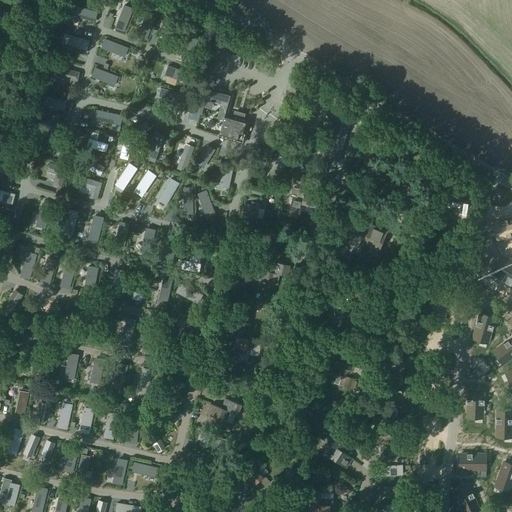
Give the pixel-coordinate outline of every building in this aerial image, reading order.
[(69,3),(67,14),(73,16),(80,17),(87,19),(94,21),(97,11),(90,9),(83,7),(76,5),(69,3)] [(118,23),(116,28),(124,31),(126,26),(129,20),(131,14),(133,8),(124,5),(122,11),(123,11),(120,17),(118,23)] [(140,31),(138,37),(146,40),(148,34),(151,28),(153,21),(155,17),(146,14),(144,20),(144,21),(142,25),(140,31)] [(162,40),(160,46),(168,49),(170,43),(173,37),(175,30),(177,26),(168,23),(165,29),(166,30),(164,34),(162,40)] [(185,50),(183,56),(191,59),(193,52),(195,46),(198,40),(200,36),(194,34),(189,32),(187,38),(189,39),(187,44),(185,50)] [(88,43),(89,40),(83,38),(77,37),(71,35),(65,33),(63,43),(68,44),(74,46),(80,48),(86,49),(88,43)] [(102,47),(102,48),(107,50),(113,52),(114,53),(118,54),(124,57),(127,51),(126,50),(127,47),(120,44),(113,41),(105,39),(102,47)] [(209,67),(212,59),(204,57),(202,56),(200,64),(205,66),(203,72),(207,73),(208,70),(209,66),(209,67)] [(57,66),(54,76),(60,78),(67,79),(66,81),(70,82),(71,80),(76,81),(79,72),(72,70),(68,69),(64,68),(57,66)] [(168,66),(165,75),(171,77),(176,78),(182,80),(188,82),(191,73),(185,71),(180,69),(174,67),(168,66)] [(92,76),(98,78),(104,81),(109,83),(115,85),(117,79),(116,78),(117,76),(112,74),(107,72),(101,70),(95,67),(92,76)] [(190,104),(188,110),(190,110),(195,112),(200,113),(201,114),(203,108),(204,106),(211,108),(213,102),(221,105),(219,111),(217,117),(217,118),(220,119),(221,120),(223,120),(222,126),(220,131),(219,136),(225,138),(231,140),(237,142),(243,143),(245,137),(246,131),(248,126),(250,120),(242,117),(243,114),(241,113),(239,112),(235,111),(234,115),(226,112),(228,106),(230,99),(231,94),(224,91),(216,89),(209,87),(208,87),(204,85),(201,85),(194,82),(191,90),(194,91),(192,97),(190,104)] [(160,93),(159,98),(164,99),(170,101),(176,102),(183,104),(184,99),(185,94),(179,92),(173,90),(167,89),(161,87),(160,93)] [(43,100),(41,105),(47,107),(54,109),(53,110),(57,111),(58,110),(63,111),(65,106),(66,101),(59,99),(51,97),(44,95),(43,100)] [(96,109),(94,119),(95,119),(101,121),(120,125),(122,116),(119,115),(96,109)] [(181,122),(190,125),(194,113),(185,110),(181,122)] [(287,112),(280,120),(286,126),(292,119),(290,117),(291,116),(287,112)] [(49,116),(47,120),(49,121),(52,122),(53,122),(59,124),(61,120),(58,119),(59,116),(56,115),(54,114),(53,118),(49,116)] [(198,119),(203,126),(208,122),(204,115),(198,119)] [(147,118),(126,124),(128,133),(149,127),(149,126),(147,118)] [(149,147),(145,160),(154,163),(157,155),(163,136),(161,136),(154,133),(153,135),(153,136),(151,142),(149,147)] [(53,135),(49,144),(56,147),(74,155),(78,146),(74,145),(53,135)] [(18,138),(0,138),(0,147),(18,147),(18,138)] [(352,151),(353,146),(355,140),(350,138),(348,144),(346,150),(344,155),(350,157),(352,151)] [(87,145),(87,147),(93,149),(100,151),(106,152),(109,144),(102,142),(97,141),(89,139),(88,142),(89,142),(88,145),(87,145)] [(180,142),(175,154),(181,156),(176,169),(184,171),(193,146),(185,143),(185,144),(180,142)] [(123,143),(121,151),(131,154),(134,154),(141,156),(143,148),(136,146),(130,144),(123,143)] [(86,157),(85,159),(91,161),(98,163),(104,164),(106,157),(100,155),(93,154),(87,152),(86,154),(87,154),(86,157)] [(202,169),(200,175),(207,178),(210,170),(212,163),(214,155),(207,153),(206,156),(202,169)] [(332,166),(335,157),(329,156),(324,154),(322,164),(327,165),(332,166)] [(281,172),(284,167),(285,166),(288,161),(280,156),(276,162),(272,169),(267,175),(270,177),(268,180),(273,183),(277,177),(281,172)] [(332,184),(342,187),(349,160),(340,157),(332,184)] [(0,161),(0,170),(18,171),(19,163),(0,161)] [(131,161),(128,169),(131,170),(130,172),(132,172),(131,175),(140,178),(141,175),(145,177),(146,175),(149,175),(151,167),(131,161)] [(221,179),(219,186),(229,188),(230,181),(232,174),(233,168),(234,163),(225,161),(223,170),(223,172),(221,177),(221,179)] [(48,165),(47,168),(48,169),(47,171),(56,174),(54,183),(61,186),(63,180),(65,174),(67,168),(61,166),(55,164),(50,162),(49,165),(48,165)] [(14,176),(7,174),(4,183),(11,186),(14,176)] [(81,182),(80,185),(82,186),(91,189),(89,194),(89,196),(88,197),(96,199),(98,194),(100,188),(101,182),(95,181),(89,179),(82,177),(81,180),(80,182),(81,182)] [(150,194),(148,201),(149,201),(150,201),(150,202),(152,203),(153,202),(155,203),(156,202),(159,192),(166,194),(167,191),(169,185),(161,183),(154,181),(152,187),(150,194)] [(303,203),(305,188),(290,185),(285,209),(288,210),(287,214),(299,216),(302,203),(303,203)] [(306,186),(305,188),(303,203),(317,206),(320,188),(306,186)] [(193,187),(183,187),(183,194),(184,201),(184,208),(184,213),(193,213),(193,207),(193,201),(193,194),(193,187)] [(0,200),(1,201),(7,202),(13,204),(15,199),(16,194),(10,192),(3,190),(0,189),(0,200)] [(123,195),(123,197),(133,200),(138,202),(140,202),(142,195),(137,193),(131,191),(125,190),(125,191),(124,192),(123,195)] [(206,190),(198,194),(200,199),(202,204),(204,209),(205,209),(206,212),(205,213),(206,217),(214,214),(215,214),(213,208),(211,202),(208,196),(206,190)] [(257,198),(268,201),(269,195),(258,192),(257,198)] [(350,206),(352,198),(347,196),(341,195),(340,200),(339,203),(344,204),(350,206)] [(39,206),(39,198),(23,198),(23,206),(39,206)] [(38,220),(36,226),(42,228),(45,228),(47,223),(48,217),(50,211),(52,205),(49,204),(43,202),(42,208),(40,215),(39,220),(38,220)] [(244,209),(241,217),(248,219),(256,221),(257,217),(257,216),(259,210),(258,209),(260,205),(252,203),(251,207),(244,206),(243,209),(244,209)] [(64,227),(62,234),(72,236),(74,227),(76,219),(78,211),(69,209),(68,215),(66,221),(65,227),(64,227)] [(0,223),(2,224),(8,226),(9,220),(11,215),(4,214),(0,212),(0,223)] [(89,233),(88,239),(98,241),(99,233),(101,226),(103,218),(95,216),(93,222),(92,229),(90,233),(89,233)] [(423,226),(424,218),(418,217),(413,217),(412,225),(417,226),(423,226)] [(500,222),(493,223),(498,239),(506,236),(506,237),(507,237),(507,236),(510,235),(511,236),(511,235),(511,234),(511,218),(507,220),(507,219),(506,219),(506,220),(500,221),(500,220),(499,221),(500,222)] [(115,240),(114,246),(124,248),(125,242),(126,236),(128,230),(129,224),(121,222),(119,227),(119,228),(118,234),(117,240),(115,240)] [(387,231),(382,229),(372,225),(367,236),(365,242),(380,249),(387,231)] [(142,246),(140,252),(150,254),(151,248),(152,242),(154,236),(155,229),(147,227),(145,234),(144,240),(143,246),(142,246)] [(360,253),(365,242),(367,236),(351,228),(343,246),(360,253)] [(164,252),(163,259),(167,260),(172,261),(174,254),(175,248),(177,242),(178,236),(172,234),(169,234),(168,239),(167,245),(165,252),(164,252)] [(125,258),(134,260),(139,239),(130,237),(125,258)] [(23,270),(21,276),(29,279),(32,272),(33,266),(35,260),(37,254),(27,251),(25,258),(26,258),(25,264),(23,270)] [(178,260),(176,267),(184,269),(191,271),(199,272),(201,264),(199,263),(200,257),(193,255),(186,254),(179,252),(178,260)] [(43,275),(41,282),(50,284),(52,277),(53,271),(55,265),(57,259),(48,256),(46,263),(46,264),(45,269),(43,275)] [(504,265),(498,276),(502,279),(501,280),(502,280),(503,279),(510,283),(509,284),(510,284),(511,284),(511,261),(507,259),(504,265)] [(272,260),(270,270),(270,271),(276,272),(288,275),(290,264),(272,260)] [(63,280),(61,286),(69,288),(71,281),(73,275),(75,269),(76,263),(67,261),(65,268),(66,268),(65,273),(63,280)] [(86,285),(85,291),(93,293),(95,285),(96,279),(97,273),(98,267),(95,266),(88,265),(87,272),(88,273),(87,278),(86,285)] [(274,282),(276,272),(270,271),(270,270),(258,268),(256,278),(274,282)] [(131,269),(129,277),(136,278),(138,274),(138,271),(131,269)] [(112,291),(111,298),(119,300),(120,293),(122,286),(123,278),(115,276),(115,277),(112,291)] [(160,302),(159,309),(162,310),(168,311),(172,290),(173,286),(174,284),(166,283),(165,282),(160,302)] [(180,283),(176,292),(181,294),(182,295),(188,298),(194,301),(198,303),(203,294),(199,292),(193,289),(187,286),(180,283)] [(134,294),(133,300),(136,300),(135,302),(135,304),(143,306),(144,299),(146,293),(147,286),(139,285),(137,294),(134,294)] [(7,288),(5,295),(5,296),(12,298),(18,300),(15,309),(23,312),(25,306),(27,300),(28,294),(21,292),(14,290),(7,288)] [(406,303),(404,297),(403,291),(397,292),(394,293),(396,299),(397,305),(399,311),(402,310),(408,309),(406,303)] [(325,308),(337,306),(343,305),(342,295),(323,298),(325,308)] [(40,304),(40,305),(45,307),(46,307),(54,310),(57,310),(59,303),(53,301),(48,300),(42,298),(40,304)] [(31,303),(28,312),(34,314),(35,313),(37,305),(36,305),(31,303)] [(355,303),(343,305),(337,306),(338,317),(357,313),(355,303)] [(71,326),(68,333),(77,336),(79,330),(82,324),(85,318),(87,312),(79,309),(77,314),(76,313),(73,320),(71,326)] [(476,326),(474,333),(489,337),(491,330),(492,330),(491,330),(492,326),(493,326),(492,325),(494,318),(480,314),(478,321),(477,321),(476,325),(475,325),(475,326),(476,326)] [(9,315),(7,321),(15,324),(17,318),(16,318),(9,315)] [(99,329),(96,337),(105,340),(108,333),(111,326),(114,318),(104,315),(102,322),(99,329)] [(27,324),(26,326),(43,330),(45,331),(46,329),(48,322),(46,321),(29,316),(27,324)] [(122,337),(120,344),(130,346),(131,339),(133,332),(135,326),(136,319),(129,318),(127,317),(125,323),(123,333),(122,337)] [(224,334),(233,336),(243,337),(244,327),(226,323),(224,334)] [(162,339),(160,348),(168,350),(170,340),(171,335),(173,328),(164,326),(163,332),(162,339)] [(144,344),(142,351),(152,353),(153,345),(155,337),(157,330),(149,328),(148,333),(146,339),(145,345),(144,344)] [(482,338),(476,350),(488,355),(498,333),(493,331),(488,341),(482,338)] [(181,354),(180,361),(189,363),(191,356),(193,350),(194,343),(196,337),(189,335),(186,334),(185,340),(182,350),(181,354)] [(255,339),(243,337),(233,336),(231,353),(230,353),(230,354),(230,355),(230,356),(230,357),(230,358),(231,358),(231,359),(232,360),(233,360),(234,360),(235,360),(236,360),(237,359),(238,359),(238,358),(239,358),(239,357),(239,356),(239,355),(239,354),(239,353),(238,353),(238,352),(239,347),(253,349),(255,339)] [(0,364),(2,365),(4,358),(5,352),(7,346),(9,340),(0,337),(0,364)] [(504,344),(498,348),(507,360),(511,356),(511,337),(508,341),(507,340),(507,341),(504,343),(503,343),(504,344)] [(24,364),(23,370),(30,372),(31,372),(33,366),(34,359),(35,353),(37,346),(28,345),(26,351),(25,358),(25,361),(24,364)] [(45,364),(43,370),(49,372),(51,366),(52,360),(54,360),(56,351),(48,349),(46,354),(45,358),(46,359),(45,364)] [(393,358),(394,353),(388,352),(382,351),(375,350),(374,355),(373,361),(380,362),(386,363),(388,363),(392,364),(393,358)] [(67,372),(65,378),(74,379),(75,373),(76,367),(78,360),(79,354),(70,353),(69,359),(68,366),(67,372)] [(92,376),(91,382),(99,384),(101,378),(102,372),(103,366),(105,360),(96,358),(95,364),(93,371),(92,376)] [(224,365),(223,365),(218,363),(212,361),(210,366),(216,368),(222,370),(224,365)] [(350,376),(352,369),(353,366),(335,362),(332,372),(344,375),(350,377),(350,376)] [(115,382),(114,388),(122,389),(124,384),(125,378),(126,372),(128,366),(119,364),(118,370),(116,376),(115,382)] [(139,386),(137,392),(143,394),(146,395),(148,389),(149,382),(151,376),(153,370),(149,369),(143,367),(142,374),(140,380),(139,383),(139,386)] [(9,376),(18,378),(20,371),(11,368),(9,376)] [(154,385),(152,390),(160,393),(162,386),(161,385),(163,379),(165,372),(157,369),(157,372),(154,379),(156,379),(154,385)] [(398,369),(388,370),(388,380),(398,379),(398,369)] [(344,375),(341,385),(360,390),(362,379),(350,376),(350,377),(344,375)] [(167,387),(161,392),(167,399),(173,395),(176,392),(179,390),(184,386),(179,378),(173,383),(171,384),(167,387)] [(15,414),(15,415),(24,416),(25,409),(27,401),(29,392),(19,390),(18,397),(19,397),(18,402),(17,407),(15,414)] [(467,403),(467,404),(468,404),(467,411),(482,412),(483,404),(484,404),(483,404),(483,400),(484,400),(484,399),(483,399),(483,392),(468,391),(468,399),(467,399),(468,399),(467,403)] [(225,398),(221,408),(228,410),(227,410),(239,414),(242,404),(225,398)] [(347,407),(349,402),(342,400),(336,399),(335,404),(341,406),(347,407)] [(36,414),(34,423),(43,424),(44,417),(45,410),(47,403),(40,402),(39,408),(38,414),(36,414)] [(59,421),(58,427),(67,429),(68,423),(70,417),(71,410),(72,404),(63,402),(63,405),(62,408),(61,412),(60,415),(59,421)] [(210,403),(206,414),(224,420),(227,410),(228,410),(221,408),(210,403)] [(164,410),(158,412),(161,420),(167,418),(173,416),(180,414),(177,406),(171,408),(164,410)] [(81,426),(80,432),(89,434),(90,428),(91,422),(93,415),(94,409),(85,407),(83,413),(83,417),(82,420),(81,426)] [(496,423),(497,423),(496,431),(511,431),(511,424),(511,423),(511,421),(511,418),(511,419),(511,411),(497,411),(497,418),(496,418),(496,419),(496,423)] [(104,437),(113,439),(114,433),(115,427),(117,421),(118,414),(109,412),(108,415),(107,419),(106,423),(106,425),(105,431),(104,437)] [(129,437),(128,442),(137,443),(137,436),(138,429),(139,423),(139,418),(131,417),(130,420),(130,426),(129,431),(129,437)] [(397,432),(399,423),(393,422),(387,421),(381,420),(375,419),(373,428),(381,429),(385,430),(391,431),(397,432)] [(15,427),(7,452),(16,455),(24,430),(15,427)] [(153,430),(147,434),(152,442),(155,447),(157,451),(158,452),(165,448),(162,443),(161,440),(160,441),(157,435),(153,430)] [(224,449),(227,440),(222,438),(216,436),(210,433),(204,431),(201,440),(203,441),(203,442),(210,444),(217,447),(224,449)] [(332,433),(326,442),(336,449),(336,448),(342,452),(348,443),(332,433)] [(32,434),(23,454),(32,457),(40,437),(32,434)] [(47,440),(39,460),(47,463),(55,443),(47,440)] [(65,464),(63,471),(73,473),(74,467),(76,460),(77,454),(79,448),(70,446),(70,447),(69,452),(67,458),(66,464),(65,464)] [(336,448),(336,449),(330,457),(346,468),(352,459),(342,452),(336,448)] [(404,458),(404,448),(398,448),(392,448),(386,448),(380,448),(380,457),(388,458),(392,458),(398,458),(404,458)] [(207,468),(210,459),(204,457),(197,455),(191,452),(188,461),(201,465),(207,468)] [(459,454),(459,469),(472,469),(479,469),(479,454),(472,454),(472,453),(471,453),(471,454),(467,454),(467,453),(467,454),(459,454)] [(78,469),(77,476),(85,477),(86,471),(88,464),(89,458),(90,457),(89,456),(81,455),(80,462),(78,469)] [(114,476),(112,482),(122,484),(123,479),(125,473),(126,467),(127,461),(119,459),(117,465),(116,471),(115,476),(114,476)] [(98,461),(93,483),(102,484),(107,462),(98,461)] [(135,462),(133,471),(135,471),(138,472),(144,474),(150,475),(150,476),(155,477),(157,468),(157,467),(150,466),(142,464),(135,462)] [(499,474),(497,481),(511,486),(511,483),(511,464),(504,462),(499,474)] [(247,476),(240,469),(236,464),(226,473),(230,478),(226,481),(234,489),(242,481),(247,476)] [(401,477),(401,468),(395,467),(389,467),(383,467),(377,467),(377,477),(385,477),(389,477),(395,477),(401,477)] [(247,476),(242,481),(249,489),(263,476),(256,468),(247,476)] [(2,485),(0,493),(8,495),(6,503),(14,505),(16,498),(18,492),(20,485),(19,485),(11,483),(12,480),(4,478),(2,485)] [(468,486),(454,492),(457,499),(456,499),(457,500),(457,499),(459,503),(458,503),(458,504),(459,503),(462,510),(476,504),(473,497),(474,497),(474,496),(473,497),(472,493),(472,492),(471,493),(468,486)] [(33,506),(31,511),(42,511),(43,509),(44,502),(46,496),(48,490),(39,487),(37,494),(36,500),(34,506),(33,506)] [(407,499),(407,489),(401,489),(395,489),(389,489),(383,488),(382,498),(391,498),(395,498),(401,498),(407,499)] [(56,509),(55,511),(65,511),(67,506),(68,500),(70,494),(61,492),(60,498),(58,504),(57,510),(56,509)] [(309,492),(308,511),(319,511),(319,504),(320,492),(309,492)] [(88,511),(90,506),(91,499),(83,497),(81,504),(80,510),(79,511),(88,511)] [(117,503),(115,511),(140,511),(141,507),(135,506),(129,505),(123,504),(117,503)]
